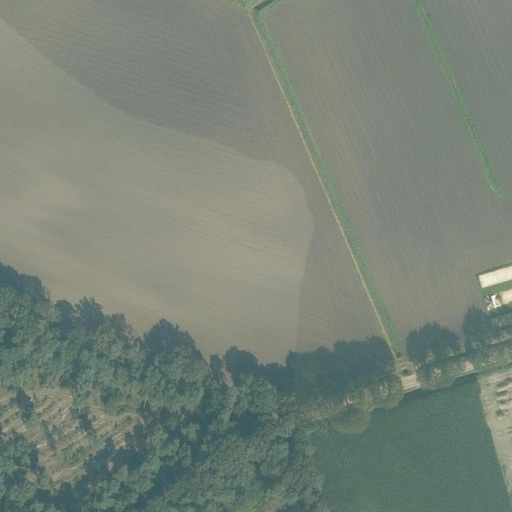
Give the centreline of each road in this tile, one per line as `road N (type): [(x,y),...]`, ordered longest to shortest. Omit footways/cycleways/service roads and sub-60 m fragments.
road 1 (track): [(0,313),(276,404)]
road 2 (track): [(276,404),(324,409),(511,351)]
road 3 (track): [(280,421),(142,511)]
